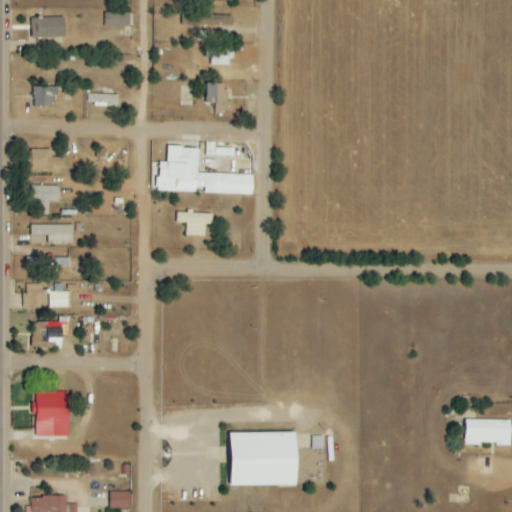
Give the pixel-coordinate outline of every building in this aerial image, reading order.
[(104,26),(129,27),(130,13),(105,12),(104,26)] [(182,16),(182,26),(196,27),(197,17),(182,16)] [(64,17),(30,18),(31,38),(65,37),(64,17)] [(207,65),(231,66),(232,47),(208,46),(207,65)] [(215,112),(233,112),(233,101),(226,101),(226,83),(206,83),(206,103),(215,103),(215,112)] [(55,86),(34,86),(34,106),(54,107),(55,86)] [(118,95),(87,94),(86,104),(118,105),(118,95)] [(215,148),(215,142),(206,142),(206,155),(227,156),(227,148),(215,148)] [(253,175),(197,173),(198,148),(167,147),(166,163),(157,162),(156,191),(196,192),(196,187),(204,188),(204,194),(253,195),(253,175)] [(51,150),(29,150),(29,169),(63,169),(63,158),(51,158),(51,150)] [(59,187),(34,186),(33,214),(48,214),(49,202),(59,203),(59,187)] [(186,223),(185,236),(205,236),(205,224),(212,225),(213,213),(176,212),(175,223),(186,223)] [(30,235),(47,236),(47,245),(72,245),(73,225),(31,225),(30,235)] [(69,258),(26,257),(26,266),(69,268),(69,258)] [(42,284),(24,285),(24,309),(47,309),(47,293),(42,293),(42,284)] [(65,284),(54,284),(54,292),(49,292),(49,308),(66,308),(65,284)] [(68,321),(32,324),(33,348),(55,347),(54,338),(69,337),(68,321)] [(36,437),(70,436),(69,392),(35,393),(36,403),(31,403),(32,414),(35,414),(36,437)] [(510,446),(511,421),(465,420),(464,445),(510,446)] [(230,487),(297,486),(296,433),(229,433),(230,487)] [(129,492),(109,493),(110,509),(130,509),(129,492)] [(66,497),(27,496),(26,511),(76,511),(77,504),(66,504),(66,497)]
